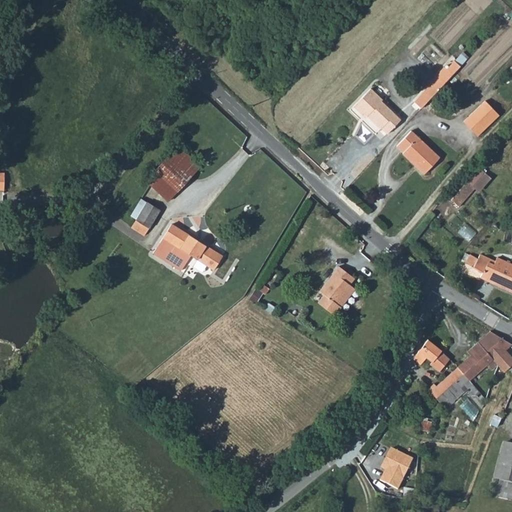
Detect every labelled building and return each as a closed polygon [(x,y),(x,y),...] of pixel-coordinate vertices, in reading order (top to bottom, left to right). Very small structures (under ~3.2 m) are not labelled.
[(456,59),(449,66),(455,71),(461,64),(456,59)] [(417,100),(424,106),(432,97),(455,71),(449,66),(447,64),(432,81),(433,82),(417,100)] [(354,107),(362,113),(364,112),(381,127),(383,125),(389,130),(399,119),(375,98),(377,96),(370,90),(354,107)] [(467,121),(481,134),(502,113),(487,99),(467,121)] [(400,145),(405,149),(404,152),(427,172),(440,157),(411,131),(400,145)] [(145,180),(167,201),(200,166),(178,145),(145,180)] [(478,168),(451,199),(458,205),(472,188),(477,192),(490,178),(478,168)] [(122,211),(129,216),(139,199),(132,194),(122,211)] [(129,216),(135,219),(126,234),(139,243),(159,211),(139,199),(129,216)] [(223,255),(171,224),(154,251),(153,253),(181,271),(191,255),(214,269),(223,255)] [(462,262),(473,267),(477,258),(467,253),(462,262)] [(477,258),(473,267),(483,272),(480,277),(511,292),(511,273),(493,265),(495,261),(479,253),(477,258)] [(495,261),(493,265),(511,273),(511,262),(511,264),(497,257),(495,261)] [(337,303),(351,285),(350,284),(355,278),(339,266),(320,290),(324,294),(318,302),(335,315),(341,306),(337,303)] [(337,303),(341,306),(355,288),(351,285),(337,303)] [(254,287),(248,298),(256,302),(262,292),(254,287)] [(490,332),(477,343),(496,364),(504,373),(511,365),(511,358),(505,350),(511,344),(490,332)] [(428,340),(412,359),(420,365),(426,358),(431,362),(428,366),(438,373),(449,359),(440,352),(441,351),(428,340)] [(496,364),(477,343),(467,352),(470,356),(457,367),(469,381),(482,369),(486,374),(496,364)] [(453,395),(469,381),(457,367),(430,392),(446,409),(457,399),(453,395)] [(511,445),(503,443),(494,479),(499,481),(495,495),(511,499),(511,445)] [(412,460),(389,449),(380,467),(385,470),(379,481),(397,490),(412,460)] [(437,511),(438,504),(414,502),(413,511),(437,511)]
